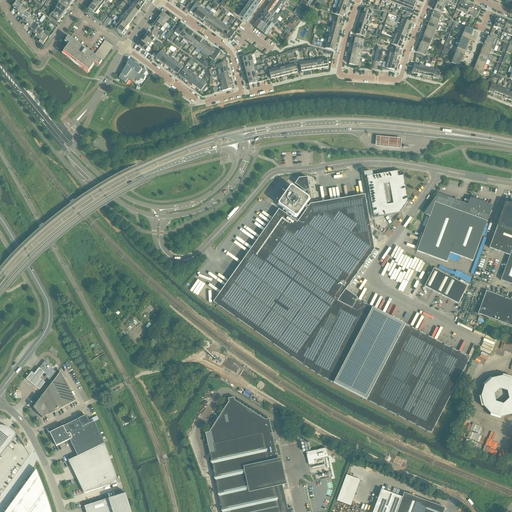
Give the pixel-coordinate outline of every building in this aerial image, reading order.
[(62,0),(61,0),(59,4),(67,10),(70,6),(62,0)] [(246,0),(245,1),(256,9),(259,4),(252,0),(246,0)] [(275,0),(271,0),(270,3),(278,8),(281,4),(275,0)] [(409,0),(405,0),(402,7),(405,8),(404,11),(406,12),(407,9),(411,0),(409,0)] [(407,9),(406,12),(413,15),(415,9),(414,8),(416,3),(411,0),(407,9)] [(448,5),(455,8),(458,1),(456,0),(439,0),(439,1),(438,0),(434,10),(441,13),(445,6),(447,7),(448,5)] [(12,7),(18,11),(21,7),(22,6),(16,1),(12,7)] [(94,1),(91,5),(99,10),(102,6),(94,1)] [(129,6),(131,7),(138,12),(141,8),(134,3),(132,1),(129,6)] [(242,6),(245,7),(253,13),(256,9),(245,1),(242,6)] [(456,10),(461,12),(465,4),(460,1),(456,10)] [(270,3),(267,7),(275,13),(278,8),(270,3)] [(335,3),(333,8),(345,12),(346,7),(335,3)] [(59,4),(55,8),(64,14),(67,10),(59,4)] [(190,12),(194,15),(200,7),(195,4),(190,12)] [(461,12),(466,14),(470,6),(465,4),(461,12)] [(99,10),(91,5),(88,9),(90,11),(89,14),(93,17),(99,10)] [(466,14),(471,17),(475,8),(470,6),(466,14)] [(17,12),(22,16),(25,12),(26,12),(27,11),(21,7),(18,11),(17,12)] [(131,7),(127,11),(135,16),(138,12),(131,7)] [(194,15),(199,18),(204,10),(200,7),(194,15)] [(253,13),(245,7),(242,12),(250,17),(253,13)] [(265,10),(264,11),(275,19),(277,21),(280,16),(275,13),(267,7),(265,10)] [(55,8),(52,13),(61,19),(64,14),(55,8)] [(199,18),(203,21),(210,11),(206,8),(204,10),(199,18)] [(345,12),(333,8),(331,13),(343,17),(345,12)] [(475,8),(471,17),(476,19),(480,10),(475,8)] [(364,9),(362,14),(371,17),(373,11),(364,9)] [(127,11),(124,16),(132,21),(135,16),(127,11)] [(203,21),(207,24),(213,16),(215,14),(210,11),(203,21)] [(263,12),(261,15),(272,23),(275,19),(264,11),(263,12)] [(21,18),(26,22),(30,17),(30,18),(31,16),(26,12),(25,12),(22,16),(21,18)] [(242,12),(239,16),(247,22),(250,17),(242,12)] [(433,12),(431,17),(439,21),(441,21),(442,21),(443,17),(443,16),(433,12)] [(61,19),(52,13),(49,17),(57,23),(61,19)] [(162,13),(159,17),(166,23),(169,18),(162,13)] [(261,15),(258,20),(269,27),(272,23),(261,15)] [(124,16),(121,20),(128,25),(132,21),(124,16)] [(207,24),(212,28),(217,20),(213,16),(207,24)] [(25,23),(31,27),(34,23),(35,22),(30,18),(30,17),(26,22),(25,23)] [(114,22),(118,24),(125,30),(128,25),(121,20),(117,17),(114,22)] [(159,17),(155,22),(163,27),(166,23),(159,17)] [(431,17),(429,22),(437,26),(439,21),(431,17)] [(493,26),(498,28),(502,20),(497,17),(493,26)] [(401,19),(399,24),(408,28),(410,22),(401,19)] [(212,28),(216,31),(222,23),(217,20),(212,28)] [(255,24),(253,26),(264,34),(269,27),(258,20),(257,21),(255,24)] [(498,28),(503,30),(507,22),(502,20),(498,28)] [(154,29),(152,31),(159,36),(161,37),(163,35),(163,33),(162,32),(161,30),(163,27),(155,22),(152,27),(154,29)] [(429,22),(427,27),(435,31),(437,31),(439,26),(437,26),(429,22)] [(503,33),(508,35),(511,24),(507,22),(503,30),(503,33)] [(30,28),(35,32),(38,28),(39,27),(34,23),(31,27),(30,28)] [(216,31),(220,34),(226,26),(222,23),(216,31)] [(125,30),(118,24),(115,29),(114,28),(112,30),(117,34),(119,32),(122,34),(125,30)] [(399,24),(397,29),(406,33),(408,28),(399,24)] [(174,33),(179,36),(185,28),(180,25),(174,33)] [(220,34),(225,37),(230,29),(226,26),(220,34)] [(327,32),(329,33),(338,35),(339,30),(330,28),(328,27),(327,32)] [(427,27),(425,32),(433,36),(435,31),(427,27)] [(461,32),(463,33),(472,36),(474,31),(463,27),(462,28),(461,30),(461,31),(461,32)] [(34,34),(39,38),(42,34),(43,34),(44,32),(38,28),(35,32),(34,34)] [(179,36),(183,39),(189,31),(185,28),(179,36)] [(230,29),(225,37),(232,42),(236,35),(234,34),(235,32),(230,29)] [(367,32),(357,29),(356,34),(365,37),(367,32)] [(397,29),(395,34),(404,38),(406,33),(397,29)] [(39,38),(38,39),(44,43),(48,38),(49,38),(51,36),(44,31),(44,32),(43,34),(42,34),(39,38)] [(148,32),(145,37),(152,42),(155,37),(157,38),(159,36),(152,31),(151,34),(148,32)] [(183,39),(188,42),(193,34),(189,31),(183,39)] [(425,32),(423,37),(431,41),(433,36),(425,32)] [(463,33),(461,38),(470,41),(472,36),(463,33)] [(188,42),(192,45),(198,37),(193,34),(188,42)] [(395,34),(393,39),(402,43),(404,38),(395,34)] [(497,40),(487,36),(485,41),(495,46),(497,40)] [(68,56),(74,60),(73,62),(77,65),(78,63),(85,68),(83,70),(88,73),(95,63),(99,65),(102,62),(101,61),(102,60),(103,60),(113,47),(105,41),(95,54),(96,55),(95,56),(89,52),(88,53),(83,49),(84,48),(69,37),(66,41),(70,44),(62,54),(67,57),(68,56)] [(145,37),(141,41),(149,47),(152,42),(145,37)] [(192,45),(196,49),(202,41),(198,37),(192,45)] [(423,37),(421,42),(429,46),(431,41),(423,37)] [(461,38),(459,43),(468,46),(470,41),(461,38)] [(402,43),(393,39),(391,44),(400,48),(402,43)] [(149,47),(141,41),(138,46),(145,51),(149,47)] [(196,49),(201,52),(206,44),(202,41),(196,49)] [(485,41),(483,46),(491,50),(493,51),(495,46),(485,41)] [(421,42),(419,47),(427,51),(429,46),(421,42)] [(459,43),(457,48),(466,51),(468,46),(459,43)] [(201,52),(205,55),(211,47),(206,44),(201,52)] [(483,46),(481,51),(489,55),(491,50),(483,46)] [(205,55),(209,58),(215,50),(211,47),(205,55)] [(427,51),(419,47),(417,52),(425,56),(427,51)] [(457,48),(455,53),(464,56),(466,51),(457,48)] [(215,50),(209,58),(214,61),(220,53),(215,50)] [(155,59),(160,62),(166,54),(161,51),(155,59)] [(481,51),(479,56),(487,60),(489,55),(481,51)] [(451,57),(453,58),(462,61),(464,56),(455,53),(453,52),(451,57)] [(160,62),(164,65),(170,57),(166,54),(160,62)] [(170,57),(164,65),(169,68),(174,60),(176,58),(172,55),(170,57)] [(479,56),(477,62),(485,65),(487,60),(479,56)] [(462,61),(453,58),(451,63),(460,67),(462,61)] [(129,59),(126,65),(137,74),(134,78),(139,81),(141,79),(143,80),(145,76),(144,75),(146,71),(129,59)] [(169,68),(173,71),(179,64),(174,60),(169,68)] [(289,65),(290,65),(292,74),(297,73),(295,65),(298,64),(297,60),(289,62),(289,65)] [(477,62),(475,67),(483,70),(485,65),(477,62)] [(179,64),(173,71),(178,75),(183,67),(179,64)] [(137,74),(126,65),(119,79),(126,85),(127,85),(127,84),(130,80),(132,82),(134,78),(137,74)] [(273,66),(274,69),(276,78),(281,77),(279,67),(279,65),(273,66)] [(483,70),(475,67),(473,72),(481,75),(483,70)] [(179,76),(183,79),(189,71),(184,68),(179,76)] [(435,69),(433,78),(438,80),(438,79),(442,79),(444,69),(441,68),(440,70),(435,69)] [(183,79),(188,82),(193,74),(195,72),(190,69),(189,71),(183,79)] [(188,82),(192,85),(198,77),(193,74),(188,82)] [(192,85),(196,88),(202,81),(198,77),(192,85)] [(202,81),(196,88),(201,92),(202,90),(204,92),(207,88),(205,86),(207,84),(202,81)] [(488,92),(493,94),(497,86),(492,83),(488,92)] [(493,94),(498,96),(502,88),(497,86),(493,94)] [(498,96),(503,98),(507,90),(502,88),(498,96)] [(503,98),(508,100),(511,92),(507,90),(503,98)] [(401,137),(375,135),(375,145),(400,147),(401,137)] [(345,291),(355,277),(372,252),(374,250),(374,249),(373,246),(371,234),(366,202),(365,199),(365,195),(364,195),(320,203),(317,204),(310,205),(308,203),(310,199),(302,193),(304,191),(309,190),(308,185),(310,185),(310,182),(308,182),(307,178),(299,179),(295,184),(301,189),(299,191),(291,185),(277,205),(281,208),(282,209),(283,208),(286,211),(284,214),(280,211),(279,210),(235,272),(219,295),(214,302),(218,305),(263,337),(295,361),(317,375),(431,434),(432,431),(470,359),(373,308),(372,308),(356,300),(355,301),(346,294),(344,292),(345,291)] [(456,202),(457,199),(457,198),(456,198),(455,198),(454,201),(453,201),(453,200),(438,194),(424,214),(429,217),(417,251),(447,262),(450,253),(473,261),(493,207),(470,198),(467,206),(456,202)] [(500,281),(511,284),(511,206),(505,205),(500,217),(489,248),(510,256),(500,281)] [(374,235),(378,238),(377,240),(380,242),(384,236),(377,232),(374,235)] [(424,287),(441,295),(450,278),(433,269),(424,287)] [(450,278),(441,295),(458,304),(467,286),(450,278)] [(478,314),(511,326),(511,300),(486,291),(478,314)] [(47,375),(45,377),(49,380),(56,372),(52,369),(53,367),(45,361),(39,369),(44,373),(47,375)] [(39,390),(45,383),(40,379),(44,373),(39,369),(34,374),(32,372),(26,380),(39,390)] [(57,411),(76,401),(61,372),(46,391),(33,408),(42,418),(57,410),(57,411)] [(511,378),(503,375),(501,380),(494,381),(490,378),(483,385),(486,388),(484,396),(479,396),(482,406),(486,405),(491,411),(490,415),(499,418),(501,414),(509,412),(511,416),(511,415),(511,383),(511,379),(511,378)] [(283,511),(283,510),(287,510),(283,487),(282,483),(283,483),(272,433),(269,419),(265,420),(235,401),(234,398),(228,399),(229,402),(209,433),(205,433),(208,446),(211,447),(213,453),(210,454),(222,511),(283,511)] [(79,419),(50,433),(56,447),(70,440),(78,457),(98,447),(105,444),(94,422),(98,420),(97,416),(88,420),(86,416),(80,419),(79,419)] [(0,457),(17,436),(17,435),(14,432),(11,429),(7,427),(3,426),(0,425),(1,424),(0,424),(0,457)] [(118,483),(105,444),(98,447),(78,457),(69,461),(84,493),(118,483)] [(314,464),(313,460),(327,457),(325,449),(308,452),(306,453),(309,465),(314,464)] [(36,470),(25,486),(40,496),(44,490),(43,485),(41,480),(36,470)] [(25,486),(17,497),(32,507),(40,496),(25,486)] [(29,511),(51,511),(51,509),(49,504),(48,499),(46,495),(44,490),(40,496),(32,507),(29,511)] [(396,511),(402,498),(381,490),(372,511),(396,511)] [(131,511),(126,493),(84,506),(86,511),(131,511)] [(443,511),(445,508),(404,493),(402,498),(396,511),(443,511)] [(17,497),(9,508),(15,511),(29,511),(32,507),(17,497)]
